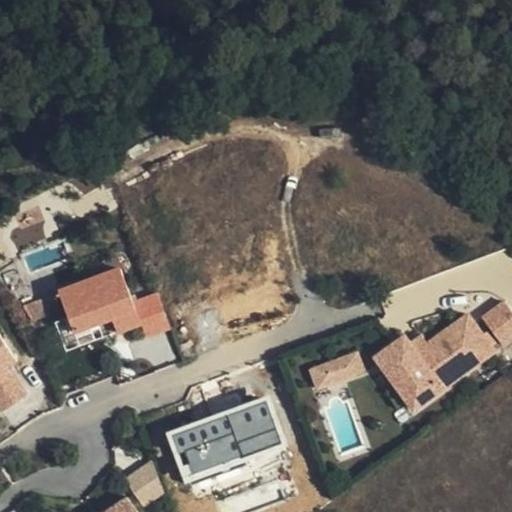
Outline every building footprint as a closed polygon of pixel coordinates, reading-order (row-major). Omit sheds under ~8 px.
[(144,338),(170,330),(158,291),(131,300),(120,267),(56,288),(71,335),(111,323),(115,334),(140,326),(144,338)] [(487,317),(507,345),(511,340),(511,305),(509,302),(487,317)] [(380,356),(417,409),(498,350),(472,314),(432,343),(420,351),(414,343),(409,335),(380,356)] [(0,366),(4,364),(18,355),(0,326),(0,366)] [(426,335),(414,343),(420,351),(432,343),(426,335)] [(307,365),(313,389),(366,377),(360,352),(307,365)] [(0,377),(9,372),(4,364),(0,366),(0,377)] [(9,372),(0,377),(0,407),(22,393),(9,372)] [(237,420),(235,433),(240,433),(244,433),(249,437),(253,420),(237,420)] [(219,443),(226,445),(229,438),(222,436),(219,443)] [(143,511),(128,490),(96,511),(143,511)]
